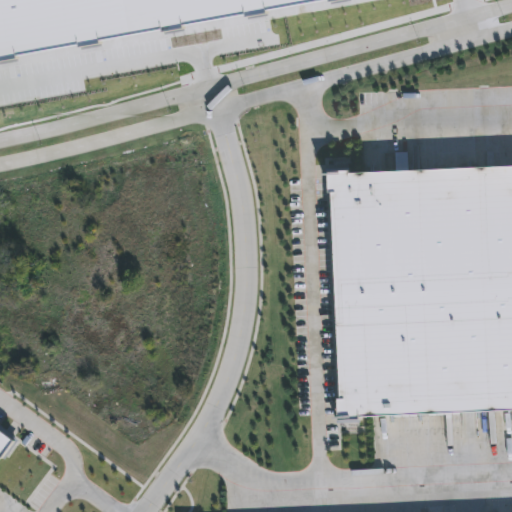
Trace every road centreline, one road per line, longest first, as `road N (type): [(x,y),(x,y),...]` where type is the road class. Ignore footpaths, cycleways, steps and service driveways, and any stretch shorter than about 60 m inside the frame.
road 1 (residential): [(0,163),(511,27)]
road 2 (residential): [(511,4),(0,139)]
road 3 (residential): [(143,511),(217,402),(239,323),(243,214),(211,87)]
